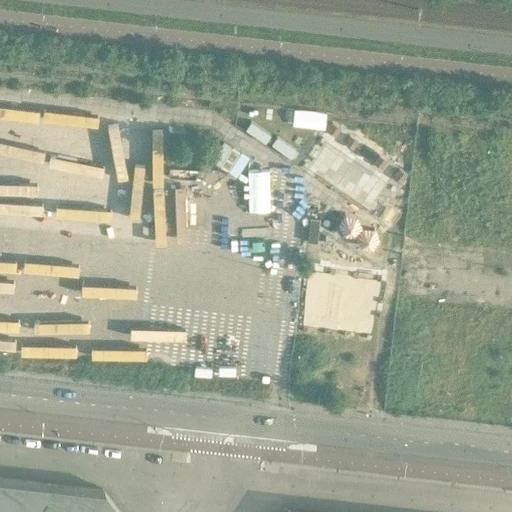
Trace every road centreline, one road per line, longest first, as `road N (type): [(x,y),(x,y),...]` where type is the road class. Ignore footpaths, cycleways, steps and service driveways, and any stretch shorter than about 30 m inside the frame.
road 1 (unclassified): [(511,452),(0,393)]
road 2 (secondary): [(74,0),(511,47)]
